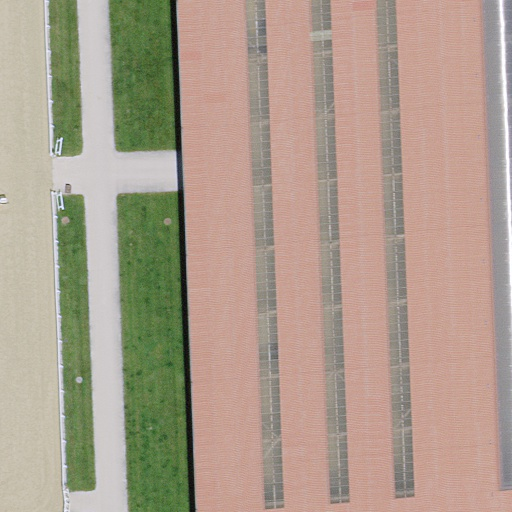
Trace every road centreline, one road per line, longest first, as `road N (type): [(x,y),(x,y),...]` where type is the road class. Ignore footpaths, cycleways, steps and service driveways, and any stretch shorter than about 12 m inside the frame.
road 1 (unknown): [(94,0),(112,511)]
road 2 (unknown): [(55,179),(182,180)]
